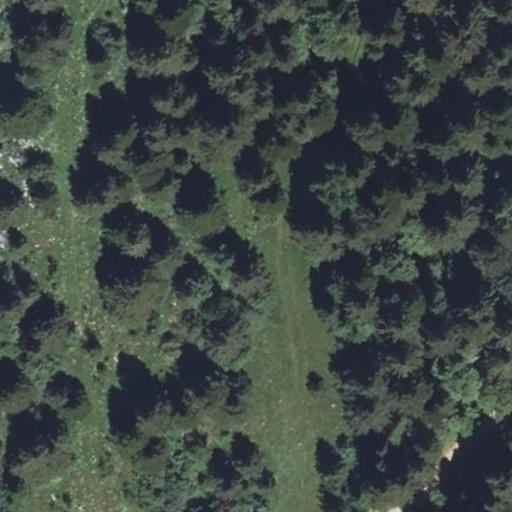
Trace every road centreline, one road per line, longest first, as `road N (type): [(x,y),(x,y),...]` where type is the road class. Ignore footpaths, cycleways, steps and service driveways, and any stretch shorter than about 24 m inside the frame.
road 1 (track): [(296,511),(303,372),(284,249),(292,198),(330,122),(364,0)]
road 2 (track): [(102,511),(66,151),(73,0)]
road 3 (track): [(402,511),(511,420)]
